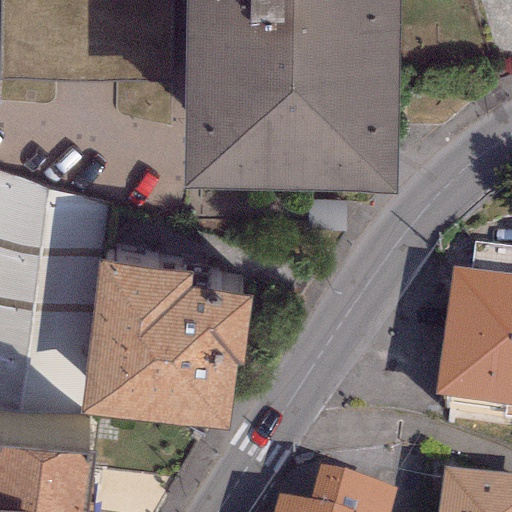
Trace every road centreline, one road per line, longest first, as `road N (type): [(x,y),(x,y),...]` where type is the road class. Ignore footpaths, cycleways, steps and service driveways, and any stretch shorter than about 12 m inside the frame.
road 1 (tertiary): [(224,511),(412,202),(468,143),(511,118)]
road 2 (unknown): [(156,158),(412,202)]
road 3 (unknown): [(290,407),(425,454),(511,473)]
road 4 (unknown): [(149,0),(156,158)]
road 5 (unknown): [(0,140),(156,158)]
